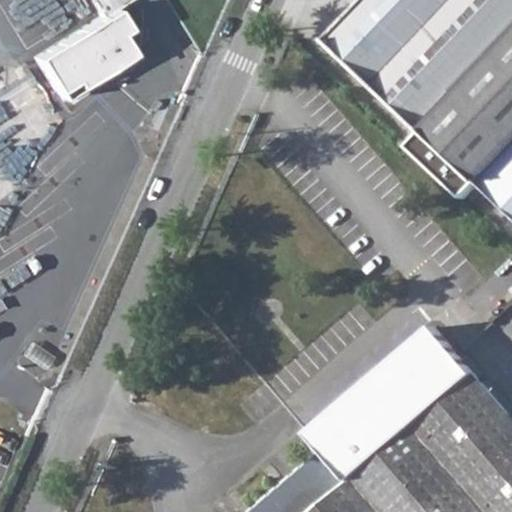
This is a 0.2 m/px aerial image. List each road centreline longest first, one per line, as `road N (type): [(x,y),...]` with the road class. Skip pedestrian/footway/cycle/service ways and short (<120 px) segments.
road 1 (unclassified): [(40,511),(269,0)]
road 2 (unknown): [(364,364),(444,332),(480,339),(511,368)]
